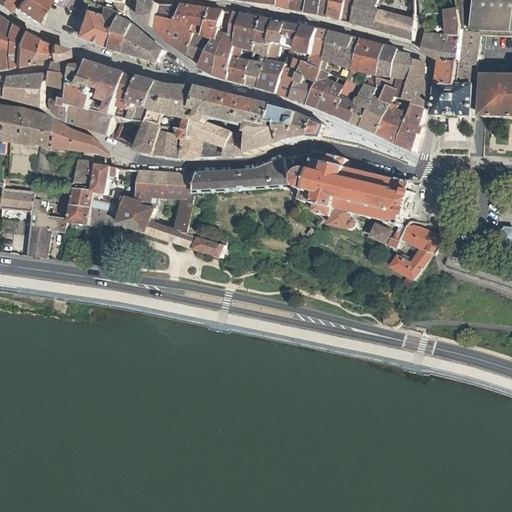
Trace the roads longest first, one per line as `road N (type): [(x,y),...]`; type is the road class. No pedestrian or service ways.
road 1 (primary): [(511,370),(274,311),(0,264)]
road 2 (residential): [(0,103),(48,113),(128,157),(172,165),(232,163),(324,144),(422,169)]
road 3 (residential): [(166,0),(322,23),(420,54),(434,68),(422,169)]
road 4 (residential): [(422,169),(305,107),(200,79)]
road 5 (residential): [(200,79),(163,76),(78,47),(0,8)]
